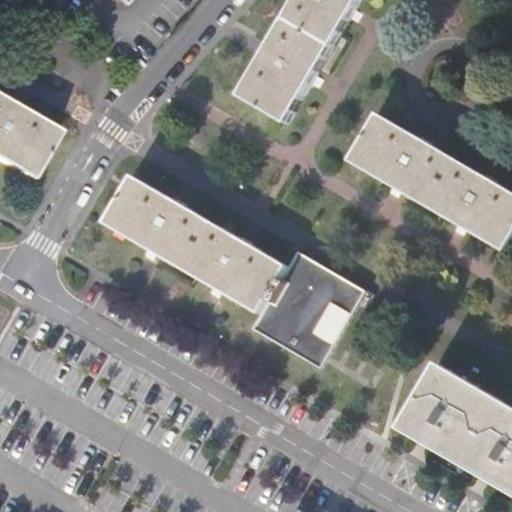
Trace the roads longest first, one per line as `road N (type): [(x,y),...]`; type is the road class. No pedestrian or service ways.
road 1 (residential): [(417,511),(24,277)]
road 2 (residential): [(24,277),(107,129),(221,0)]
